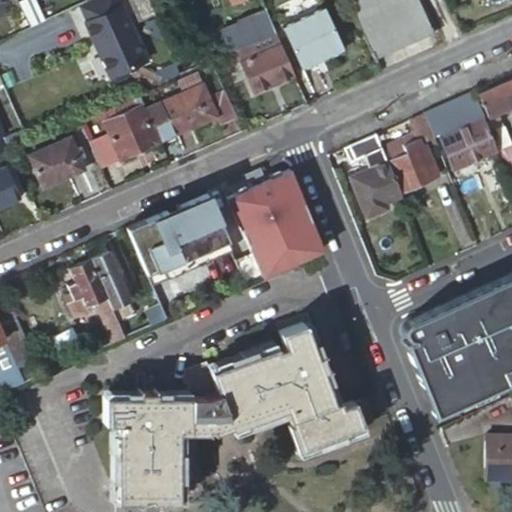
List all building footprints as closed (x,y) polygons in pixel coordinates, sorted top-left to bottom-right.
[(31,0),(24,0),(18,3),(29,27),(41,22),(31,0)] [(228,0),(237,19),(264,8),(260,0),(228,0)] [(354,0),(348,3),(372,58),(431,32),(416,0),(354,0)] [(123,5),(87,21),(94,36),(96,35),(102,49),(100,50),(112,76),(119,79),(128,74),(131,68),(148,59),(123,5)] [(341,50),(323,10),(283,27),(301,68),(341,50)] [(259,41),(275,34),(267,14),(251,21),(259,41)] [(293,76),(275,34),(259,41),(234,52),(238,62),(237,63),(251,94),(293,76)] [(178,80),(184,92),(200,85),(195,73),(178,80)] [(486,114),(510,104),(511,102),(511,76),(476,92),(486,114)] [(235,119),(221,88),(205,96),(200,85),(184,92),(144,110),(158,142),(214,117),(218,126),(235,119)] [(470,88),(421,110),(427,123),(456,111),(476,102),(470,88)] [(476,102),(456,111),(462,123),(481,115),(476,102)] [(155,143),(139,106),(102,122),(118,159),(155,143)] [(385,161),(397,190),(437,171),(422,136),(430,133),(427,123),(421,110),(406,117),(415,138),(388,150),(392,158),(385,161)] [(452,166),(495,147),(481,115),(462,123),(437,135),(452,166)] [(502,124),(491,128),(509,169),(511,168),(511,140),(510,141),(502,124)] [(89,130),(84,132),(104,177),(116,171),(96,127),(89,130)] [(372,132),(345,144),(351,158),(361,154),(367,166),(347,174),(365,213),(385,205),(382,199),(398,193),(397,190),(385,161),(372,132)] [(82,170),(68,138),(25,157),(40,189),(82,170)] [(17,171),(12,160),(2,165),(3,169),(6,176),(17,171)] [(259,275),(320,248),(286,167),(260,178),(249,184),(233,191),(230,185),(223,182),(218,184),(249,253),(259,275)] [(249,184),(260,178),(256,168),(245,173),(249,184)] [(3,169),(0,169),(0,206),(17,199),(6,176),(3,169)] [(148,284),(231,247),(206,190),(172,205),(175,212),(166,216),(163,210),(123,227),(148,284)] [(108,251),(89,260),(110,308),(130,299),(108,251)] [(259,275),(249,253),(237,259),(247,281),(259,275)] [(110,308),(89,260),(68,269),(73,281),(66,283),(70,292),(64,295),(74,316),(87,311),(84,303),(93,300),(96,307),(111,341),(123,335),(110,308)] [(500,366),(511,360),(511,269),(410,316),(406,317),(404,320),(403,323),(403,327),(404,329),(406,333),(403,338),(431,413),(505,379),(500,366)] [(135,304),(145,326),(164,317),(154,296),(135,304)] [(87,311),(96,307),(93,300),(84,303),(87,311)] [(8,348),(14,363),(16,367),(32,360),(11,311),(0,315),(0,328),(4,338),(8,347),(8,348)] [(134,395),(103,394),(102,423),(112,423),(112,498),(176,497),(178,437),(210,437),(224,429),(226,433),(278,411),(284,425),(281,427),(291,449),(358,419),(357,416),(368,411),(359,390),(349,393),(347,390),(335,396),(332,390),(327,392),(316,362),(319,360),(316,352),(312,353),(295,315),(269,325),(276,341),(266,345),(264,341),(183,376),(183,395),(150,395),(151,390),(135,390),(134,395)] [(4,338),(0,328),(0,389),(1,389),(22,380),(16,367),(14,363),(8,348),(8,347),(4,338)] [(511,434),(482,434),(481,477),(511,478),(511,434)]
